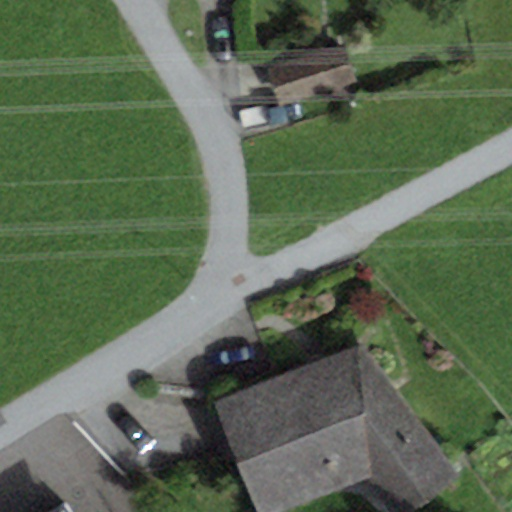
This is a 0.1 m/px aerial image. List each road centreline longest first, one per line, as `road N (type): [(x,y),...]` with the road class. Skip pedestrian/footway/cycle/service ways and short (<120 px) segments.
road 1 (track): [(511,148),(214,297)]
road 2 (residential): [(0,432),(214,297)]
